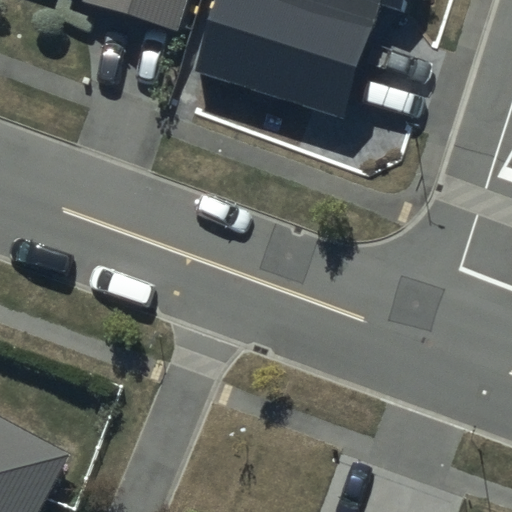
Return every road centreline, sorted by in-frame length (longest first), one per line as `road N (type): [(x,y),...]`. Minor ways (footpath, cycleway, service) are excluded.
road 1 (residential): [(511,77),(433,339)]
road 2 (residential): [(137,511),(236,273)]
road 3 (residential): [(236,273),(0,187)]
road 4 (residential): [(433,339),(236,273)]
